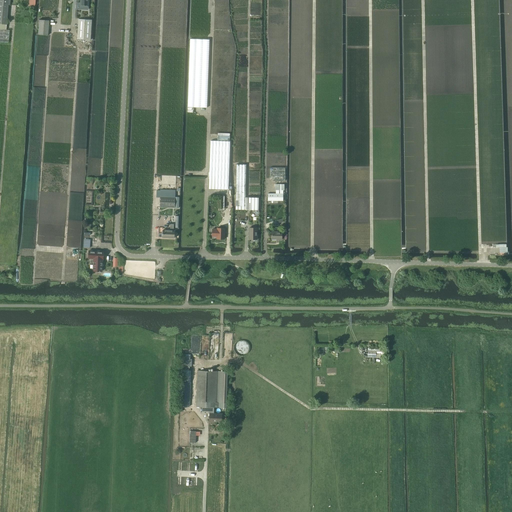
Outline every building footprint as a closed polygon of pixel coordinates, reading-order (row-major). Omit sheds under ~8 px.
[(0,0),(0,41),(8,43),(9,29),(6,29),(8,4),(9,4),(9,0),(0,0)] [(77,39),(90,40),(91,20),(78,19),(77,39)] [(37,35),(47,35),(48,20),(38,20),(37,35)] [(190,39),(187,107),(207,107),(209,39),(190,39)] [(230,141),(210,141),(209,177),(215,178),(215,189),(228,189),(230,141)] [(235,185),(245,185),(246,164),(236,164),(235,185)] [(270,168),(270,181),(285,181),(285,168),(270,168)] [(268,194),(268,196),(268,201),(283,201),(283,196),(283,190),(284,190),(284,185),(275,184),(275,190),(276,190),(276,194),(268,194)] [(245,185),(235,185),(235,209),(258,210),(258,197),(245,197),(245,185)] [(160,207),(165,207),(175,208),(175,197),(160,197),(160,207)] [(174,230),(174,224),(170,224),(170,230),(163,230),(163,237),(174,238),(174,230)] [(225,228),(217,228),(217,229),(212,229),(212,234),(217,234),(217,239),(225,239),(225,228)] [(249,239),(257,239),(257,228),(249,228),(249,239)] [(93,271),(102,271),(103,259),(104,251),(89,250),(89,258),(94,259),(93,265),(91,265),(91,269),(93,269),(93,271)] [(367,356),(375,357),(376,354),(384,354),(385,349),(376,349),(368,348),(367,356)] [(190,355),(182,354),(181,368),(190,368),(190,355)] [(197,370),(196,406),(202,407),(202,411),(210,412),(209,412),(209,421),(222,421),(222,422),(222,413),(214,413),(214,407),(216,407),(226,407),(227,371),(197,370)] [(189,406),(190,382),(180,382),(179,406),(189,406)]
